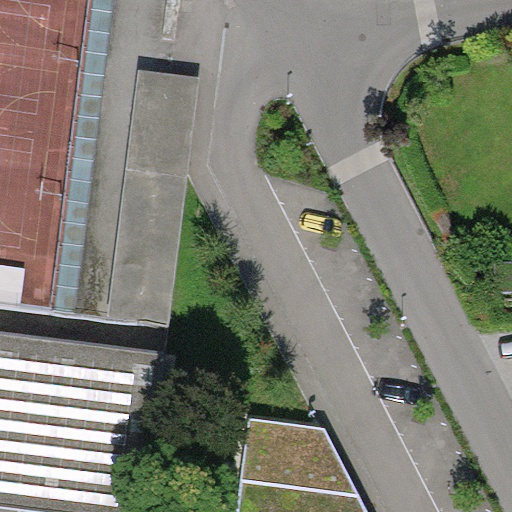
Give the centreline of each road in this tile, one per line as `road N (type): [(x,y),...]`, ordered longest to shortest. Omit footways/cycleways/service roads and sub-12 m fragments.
road 1 (residential): [(511,490),(304,71)]
road 2 (residential): [(304,71),(448,16),(511,11)]
